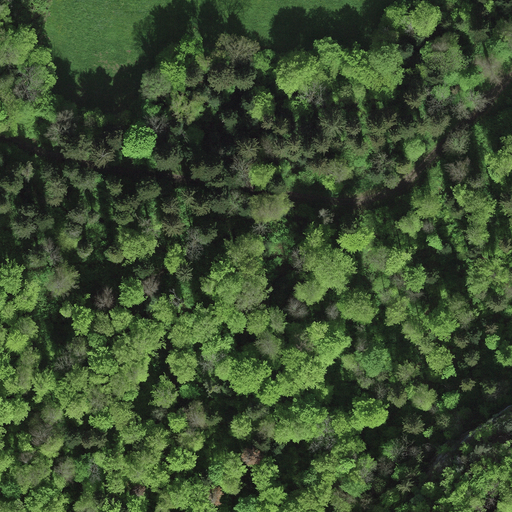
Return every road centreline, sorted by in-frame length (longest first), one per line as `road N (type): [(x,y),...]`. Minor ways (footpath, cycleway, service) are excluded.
road 1 (track): [(0,270),(321,226),(375,198)]
road 2 (track): [(375,198),(326,200),(146,175),(0,134)]
road 3 (track): [(375,198),(511,74)]
